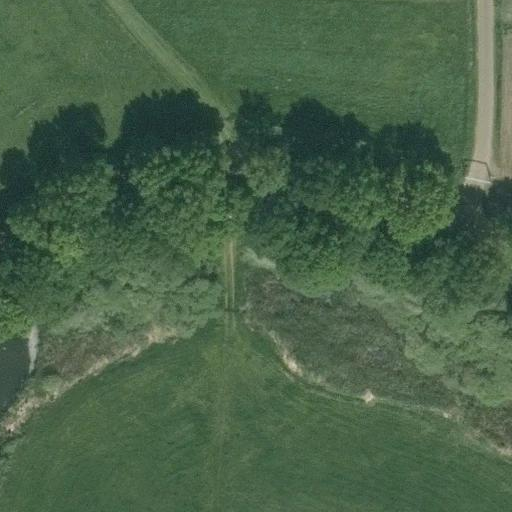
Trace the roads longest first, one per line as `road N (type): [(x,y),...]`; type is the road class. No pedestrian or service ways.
road 1 (unclassified): [(0,234),(69,191),(153,164),(235,157),(322,175),(420,210),(456,212),(470,199),(481,165),(484,0)]
road 2 (track): [(235,157),(232,334)]
